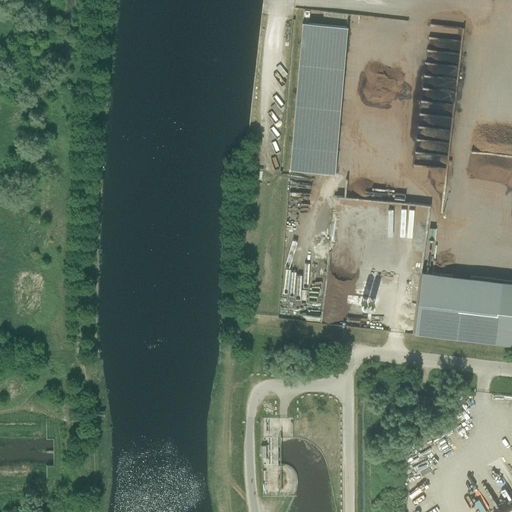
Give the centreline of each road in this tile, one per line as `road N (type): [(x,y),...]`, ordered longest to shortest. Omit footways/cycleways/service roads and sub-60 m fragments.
road 1 (unclassified): [(255,511),(259,388),(347,390),(360,353),(511,371)]
road 2 (track): [(98,0),(79,347)]
road 3 (track): [(79,347),(95,432),(93,511)]
road 4 (unknown): [(474,511),(484,368)]
road 5 (track): [(73,511),(66,373)]
road 6 (track): [(348,511),(347,390)]
